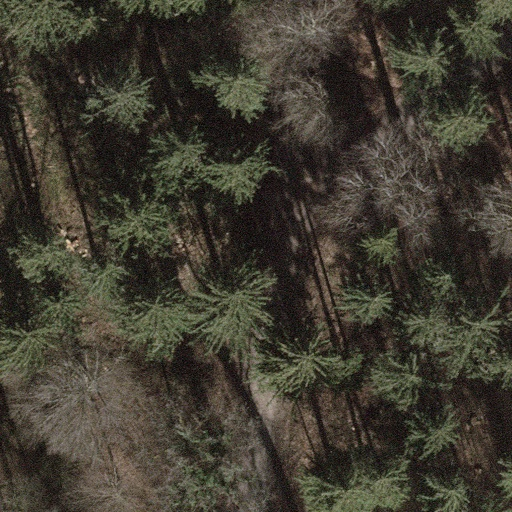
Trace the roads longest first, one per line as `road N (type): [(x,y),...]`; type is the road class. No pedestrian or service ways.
road 1 (track): [(253,511),(295,115),(296,0)]
road 2 (track): [(511,38),(285,216)]
